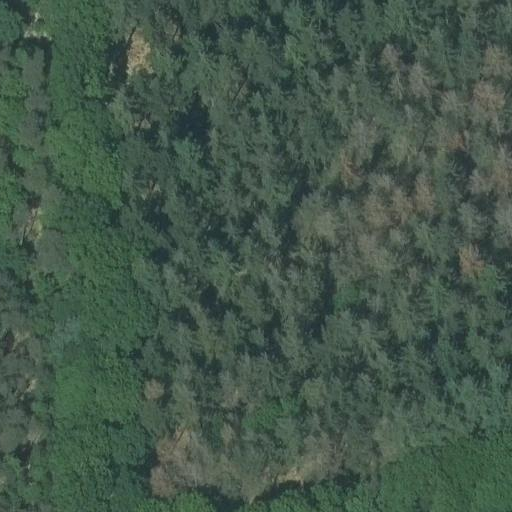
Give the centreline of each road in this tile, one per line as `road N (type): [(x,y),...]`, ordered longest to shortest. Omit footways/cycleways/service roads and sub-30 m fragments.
road 1 (track): [(66,0),(102,511)]
road 2 (track): [(511,458),(286,511)]
